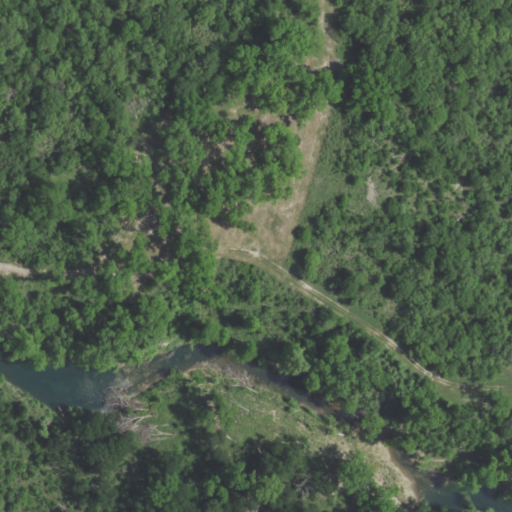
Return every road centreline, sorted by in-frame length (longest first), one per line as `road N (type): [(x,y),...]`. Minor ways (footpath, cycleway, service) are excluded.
road 1 (residential): [(345,78),(167,122),(80,173),(0,190)]
road 2 (residential): [(332,0),(329,33),(345,78),(434,122),(481,173),(511,235)]
